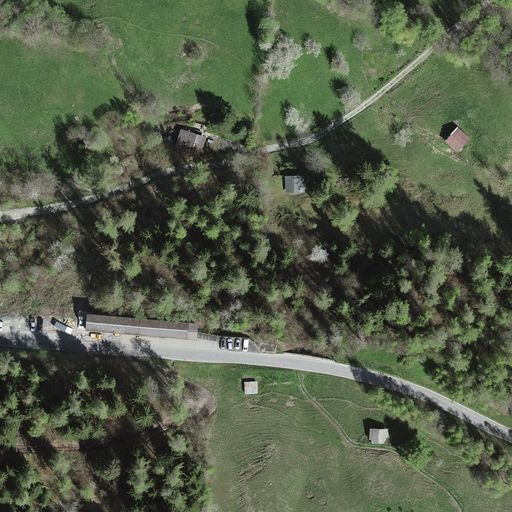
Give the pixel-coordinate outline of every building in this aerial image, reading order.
[(455,129),(443,143),(455,154),(467,140),(455,129)] [(307,176),(286,179),(287,192),(308,190),(307,176)] [(201,325),(89,314),(87,330),(200,341),(201,325)] [(245,379),(246,391),(258,390),(257,379),(245,379)] [(389,430),(370,429),(369,446),(389,447),(389,430)]
